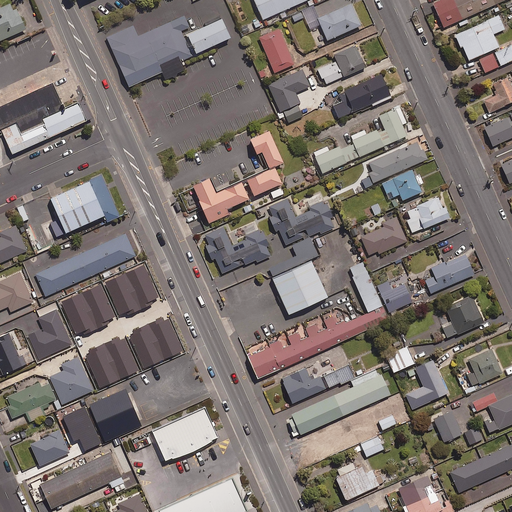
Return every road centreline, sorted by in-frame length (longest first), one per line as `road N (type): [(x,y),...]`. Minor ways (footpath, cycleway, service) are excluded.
road 1 (residential): [(392,0),(511,263)]
road 2 (primary): [(192,294),(289,511)]
road 3 (primary): [(116,134),(192,294)]
road 4 (primary): [(59,0),(116,134)]
road 5 (residential): [(0,186),(116,134)]
